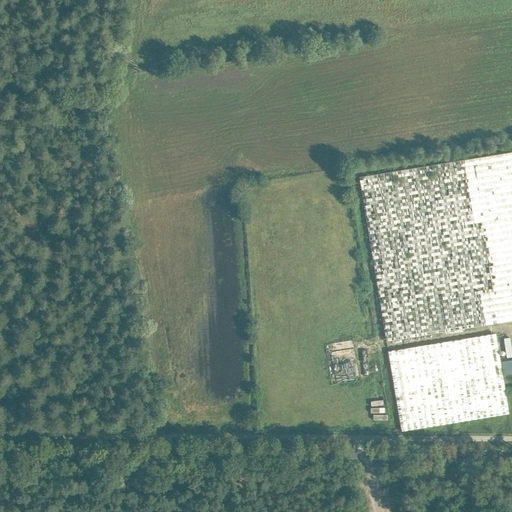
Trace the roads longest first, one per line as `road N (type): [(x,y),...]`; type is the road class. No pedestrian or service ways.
road 1 (tertiary): [(0,453),(367,455)]
road 2 (tertiary): [(367,455),(511,455)]
